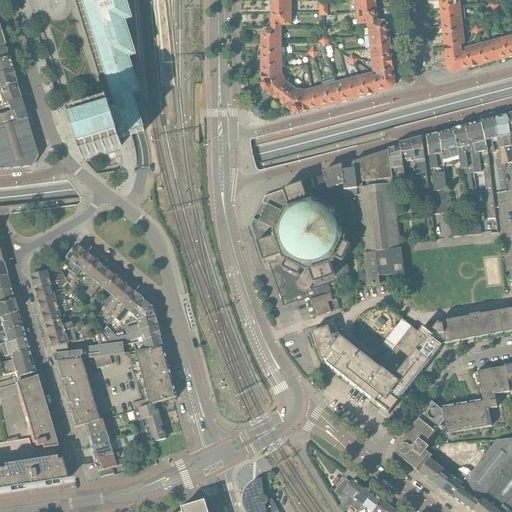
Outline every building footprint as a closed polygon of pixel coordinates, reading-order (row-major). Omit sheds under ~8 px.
[(137,58),(126,24),(133,22),(126,0),(82,0),(116,109),(110,111),(119,140),(137,134),(145,132),(134,97),(141,95),(130,61),(137,58)] [(354,0),(356,13),(376,11),(375,4),(377,4),(376,0),(354,0)] [(439,0),(440,10),(460,7),(459,0),(439,0)] [(271,14),(291,14),(291,1),(269,1),(269,7),(271,7),(271,14)] [(442,23),(462,21),(462,20),(465,20),(464,7),(460,7),(440,10),(442,23)] [(367,25),(377,23),(376,11),(356,13),(357,26),(367,25)] [(271,29),(281,29),(281,27),(291,27),(291,26),(291,20),(291,14),(271,14),(271,29)] [(443,36),(463,33),(462,21),(442,23),(443,36)] [(368,37),(389,34),(388,25),(384,22),(377,23),(367,25),(368,37)] [(261,44),(282,44),(281,29),(271,29),(264,30),(261,33),(261,44)] [(445,49),(461,47),(461,46),(465,46),(463,33),(443,36),(445,49)] [(370,49),(390,47),(389,34),(368,37),(370,49)] [(506,59),(511,57),(511,36),(501,39),(506,59)] [(494,63),(506,59),(501,39),(489,43),(494,63)] [(482,66),(494,63),(489,43),(477,46),(482,66)] [(261,55),(282,55),(282,44),(261,44),(261,55)] [(469,69),(482,66),(477,46),(464,49),(465,53),(462,54),(451,71),(452,72),(453,72),(454,72),(469,68),(469,69)] [(371,62),(392,60),(390,47),(370,49),(371,62)] [(450,71),(451,71),(462,54),(461,47),(445,49),(445,57),(447,57),(448,67),(448,68),(449,69),(449,70),(450,71)] [(261,68),(282,68),(282,55),(261,55),(261,68)] [(0,76),(11,73),(7,60),(0,62),(0,76)] [(373,73),(392,73),(393,73),(392,60),(371,62),(373,73)] [(261,90),(284,79),(282,74),(282,68),(261,68),(261,90)] [(0,88),(15,84),(11,73),(0,76),(0,88)] [(391,88),(392,87),(373,73),(360,77),(365,97),(378,94),(377,92),(389,89),(390,89),(391,88)] [(393,84),(393,83),(392,73),(373,73),(392,87),(392,86),(393,85),(393,84)] [(353,101),(365,97),(360,77),(348,80),(353,101)] [(261,90),(278,103),(291,86),(286,82),(284,79),(261,90)] [(341,104),(353,101),(348,80),(336,83),(341,104)] [(328,107),(341,104),(336,83),(322,87),(328,107)] [(0,105),(20,99),(15,84),(0,88),(0,105)] [(291,86),(278,103),(295,116),(301,91),(296,90),(291,86)] [(316,110),(328,107),(322,87),(310,90),(316,110)] [(295,116),(316,110),(310,90),(304,92),(301,91),(295,116)] [(0,170),(32,167),(38,158),(20,99),(0,105),(0,170)] [(121,146),(119,140),(110,111),(89,117),(70,123),(81,159),(121,146)] [(494,120),(497,140),(499,155),(506,154),(505,148),(511,147),(510,137),(507,117),(494,120)] [(492,141),(497,140),(494,120),(481,124),(489,154),(495,153),(492,141)] [(472,156),(474,174),(474,176),(476,193),(485,192),(488,220),(496,219),(495,208),(493,195),(489,154),(481,124),(480,122),(465,126),(465,128),(472,156)] [(471,174),(474,174),(472,156),(465,128),(453,131),(460,164),(461,171),(462,177),(463,177),(465,191),(473,190),(471,174)] [(445,168),(460,164),(453,131),(443,133),(443,132),(440,133),(440,134),(439,134),(443,167),(445,167),(445,168)] [(429,192),(430,199),(432,217),(439,216),(450,214),(447,192),(444,174),(444,168),(443,167),(439,134),(426,138),(430,170),(431,170),(434,192),(429,192)] [(421,181),(427,180),(422,139),(412,142),(416,176),(421,175),(421,181)] [(410,177),(416,176),(412,142),(400,145),(400,147),(404,169),(409,168),(410,177)] [(401,245),(393,179),(399,178),(405,177),(404,169),(400,147),(389,151),(369,158),(353,163),(354,171),(367,287),(379,285),(379,278),(394,276),(395,283),(405,282),(401,245)] [(341,167),(329,171),(323,173),(324,177),(325,176),(335,209),(336,208),(339,210),(339,211),(342,210),(341,208),(342,208),(335,189),(344,186),(342,173),(341,167)] [(344,186),(351,247),(351,248),(355,289),(367,287),(354,171),(342,173),(343,177),(344,186)] [(343,263),(351,248),(351,247),(345,244),(345,243),(344,242),(346,240),(345,236),(348,235),(339,211),(339,210),(336,208),(335,209),(325,176),(324,177),(267,196),(266,196),(265,199),(264,198),(260,207),(265,209),(259,222),(253,219),(251,225),(251,226),(252,227),(265,265),(270,263),(271,264),(270,264),(284,307),(309,299),(312,309),(337,301),(337,299),(333,301),(331,295),(332,295),(332,296),(348,294),(347,279),(350,272),(347,265),(343,264),(343,263)] [(470,236),(481,235),(479,218),(468,219),(470,236)] [(468,219),(459,220),(461,237),(470,236),(468,219)] [(459,220),(450,221),(452,238),(461,237),(459,220)] [(62,274),(63,274),(67,279),(87,254),(77,245),(66,259),(67,260),(67,259),(72,263),(62,274)] [(82,271),(86,275),(97,262),(87,254),(67,279),(71,283),(82,271)] [(82,289),(87,293),(106,270),(97,262),(86,275),(91,279),(82,289)] [(0,290),(9,288),(2,263),(0,263),(0,290)] [(101,287),(105,291),(116,278),(106,270),(87,293),(92,298),(101,287)] [(66,280),(67,279),(63,274),(58,275),(49,278),(48,272),(31,276),(35,289),(60,282),(66,280)] [(104,313),(106,310),(126,286),(116,278),(105,291),(110,295),(101,305),(102,305),(99,309),(104,313)] [(39,301),(55,296),(54,290),(62,288),(60,282),(35,289),(39,301)] [(120,303),(124,307),(135,294),(126,286),(106,310),(110,314),(120,303)] [(0,305),(13,302),(9,288),(0,290),(0,305)] [(129,312),(132,314),(144,300),(135,294),(124,307),(115,318),(120,323),(129,312)] [(42,313),(72,304),(71,300),(66,301),(65,299),(57,302),(55,296),(39,301),(42,313)] [(138,320),(155,315),(153,308),(144,300),(132,314),(133,315),(138,320)] [(312,309),(315,318),(340,310),(337,301),(312,309)] [(0,319),(17,314),(13,302),(0,305),(0,319)] [(46,325),(62,319),(61,314),(69,311),(68,309),(73,308),(72,304),(42,313),(46,325)] [(473,340),(487,337),(502,335),(511,332),(511,310),(498,313),(484,316),(480,316),(480,315),(469,317),(470,318),(469,318),(454,321),(440,324),(437,324),(429,334),(443,345),(458,343),(473,340)] [(0,332),(21,327),(17,314),(0,319),(0,332)] [(127,335),(158,327),(155,315),(138,320),(138,321),(137,321),(138,325),(125,329),(127,335)] [(49,337),(79,328),(78,324),(73,325),(72,323),(64,326),(62,319),(46,325),(49,337)] [(399,401),(443,345),(429,334),(422,328),(418,333),(411,327),(391,352),(370,335),(364,343),(382,357),(375,365),(344,341),(340,338),(334,320),(320,325),(321,330),(312,333),(317,348),(321,361),(324,360),(327,363),(326,365),(372,401),(375,403),(374,403),(387,414),(389,415),(398,404),(397,403),(399,401)] [(0,345),(24,338),(21,327),(0,332),(0,345)] [(92,359),(110,356),(125,355),(123,343),(107,327),(101,334),(97,335),(99,346),(84,348),(85,351),(70,353),(67,345),(53,349),(57,363),(83,360),(92,359)] [(143,342),(161,337),(158,327),(127,335),(129,340),(130,341),(142,338),(143,342)] [(53,349),(67,345),(70,344),(68,338),(76,336),(75,333),(80,332),(79,328),(49,337),(53,349)] [(145,351),(164,349),(161,337),(143,342),(145,351)] [(0,359),(3,358),(9,357),(28,351),(24,338),(0,345),(0,359)] [(141,372),(168,364),(164,349),(145,351),(136,352),(141,372)] [(28,351),(9,357),(11,362),(0,365),(0,366),(1,371),(31,362),(28,351)] [(92,359),(96,370),(112,364),(110,356),(92,359)] [(98,412),(91,390),(83,360),(57,363),(67,397),(76,429),(86,426),(104,421),(101,412),(98,412)] [(16,379),(31,375),(34,374),(31,362),(1,371),(3,377),(15,373),(16,379)] [(145,386),(172,379),(168,364),(141,372),(145,386)] [(444,422),(446,435),(492,427),(489,410),(497,408),(495,395),(501,394),(510,393),(510,390),(506,370),(505,367),(505,368),(496,369),(477,373),(479,379),(476,379),(477,385),(480,385),(483,403),(467,406),(467,404),(461,405),(462,407),(454,408),(453,406),(448,407),(448,409),(442,410),(444,422)] [(156,404),(173,399),(177,398),(172,379),(145,386),(149,399),(132,404),(134,411),(139,410),(140,411),(156,405),(156,404)] [(53,438),(48,421),(38,388),(34,389),(18,394),(33,444),(34,444),(53,438)] [(432,484),(444,469),(430,459),(432,456),(426,452),(429,448),(425,445),(444,422),(442,410),(432,403),(398,445),(397,447),(397,448),(396,449),(396,451),(396,452),(396,454),(397,455),(398,456),(399,457),(399,458),(419,473),(432,484)] [(143,421),(159,416),(156,405),(140,411),(143,421)] [(136,435),(162,427),(162,426),(159,416),(143,421),(143,423),(133,426),(136,435)] [(89,438),(107,432),(106,429),(111,427),(109,419),(104,421),(86,426),(89,438)] [(154,443),(166,439),(162,427),(136,435),(137,440),(147,437),(149,444),(151,444),(154,443)] [(92,448),(110,442),(109,438),(117,436),(115,430),(107,432),(89,438),(92,448)] [(452,498),(471,511),(472,511),(511,462),(511,439),(497,441),(492,446),(486,454),(452,498)] [(96,461),(114,455),(113,451),(121,449),(118,440),(110,442),(92,448),(96,461)] [(452,498),(486,454),(480,450),(466,468),(465,468),(459,469),(453,476),(442,491),(452,498)] [(114,476),(115,476),(113,469),(134,463),(132,457),(116,462),(115,459),(121,457),(119,453),(114,455),(96,461),(101,478),(108,476),(109,476),(114,474),(114,476)] [(35,489),(48,487),(67,485),(60,461),(55,461),(54,459),(0,466),(0,494),(1,494),(30,490),(29,486),(34,485),(35,489)] [(508,511),(511,507),(511,462),(472,511),(508,511)] [(442,491),(453,476),(444,469),(432,484),(442,491)] [(247,511),(249,511),(278,511),(271,497),(264,501),(262,479),(261,480),(257,481),(254,482),(250,485),(248,487),(246,489),(245,491),(244,494),(243,496),(243,500),(243,504),(244,507),(244,509),(246,511),(247,511)] [(342,511),(344,511),(349,505),(364,487),(354,479),(351,482),(346,479),(335,493),(345,500),(339,507),(342,511)] [(349,505),(358,511),(359,511),(373,494),(364,487),(349,505)] [(373,511),(383,501),(373,494),(359,511),(373,511)] [(373,511),(386,511),(390,507),(383,501),(373,511)]
